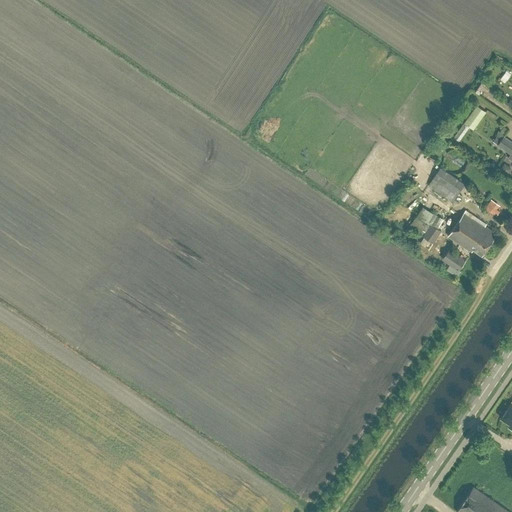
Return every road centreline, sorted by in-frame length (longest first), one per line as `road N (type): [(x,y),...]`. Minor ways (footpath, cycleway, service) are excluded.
road 1 (track): [(329,511),(491,275)]
road 2 (secondary): [(401,511),(511,350)]
